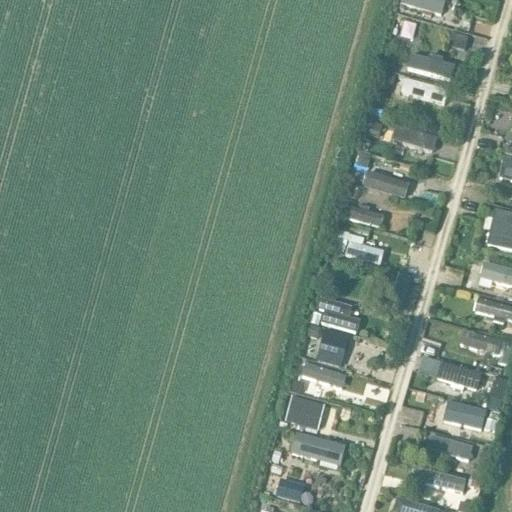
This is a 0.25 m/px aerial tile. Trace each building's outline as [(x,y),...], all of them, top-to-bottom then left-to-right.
[(402,0),(401,6),(442,17),(446,0),(402,0)] [(511,250),(511,217),(495,213),(488,246),(511,252),(511,250)] [(351,310),(317,301),(311,326),(355,337),(359,323),(348,320),(351,310)] [(348,340),(324,334),(316,365),(340,371),(348,340)] [(322,408),(290,399),(282,425),(314,434),(322,408)] [(417,471),(413,485),(462,497),(465,484),(464,483),(417,471)] [(274,486),(271,497),(304,506),(307,495),(274,486)] [(432,511),(397,501),(393,511),(432,511)]
